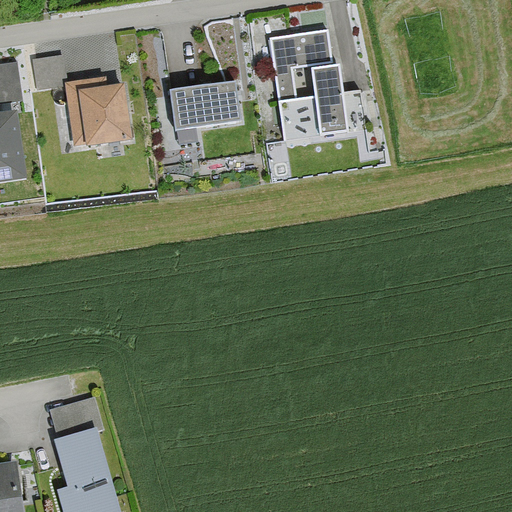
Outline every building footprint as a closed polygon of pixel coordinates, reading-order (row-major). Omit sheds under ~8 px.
[(327,38),(270,44),(281,146),(363,138),(358,96),(346,98),(343,72),(315,75),(318,102),(294,105),(291,72),(331,68),(327,38)] [(63,63),(32,66),(35,96),(66,93),(73,152),(134,146),(129,92),(109,94),(108,83),(66,88),(63,63)] [(0,107),(20,106),(18,69),(0,70),(0,107)] [(242,130),(238,88),(174,95),(178,137),(242,130)] [(0,187),(29,184),(20,115),(0,117),(0,187)] [(101,435),(92,404),(49,416),(57,445),(54,446),(67,492),(57,495),(62,511),(120,511),(98,436),(101,435)] [(23,511),(18,467),(0,469),(0,511),(23,511)]
